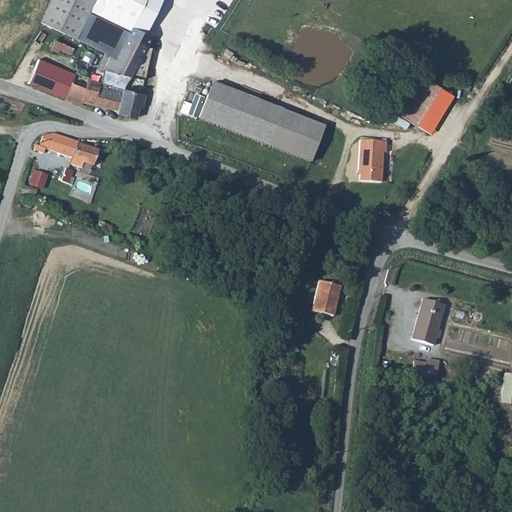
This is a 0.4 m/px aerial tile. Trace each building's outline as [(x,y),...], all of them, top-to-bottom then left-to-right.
[(151,37),(145,34),(160,0),(47,0),(38,21),(76,40),(105,54),(100,64),(131,77),(144,80),(146,71),(136,68),(141,56),(151,37)] [(73,49),(54,41),(49,50),(58,53),(59,50),(70,55),(73,49)] [(131,77),(100,64),(97,70),(97,73),(102,76),(100,83),(87,80),(82,102),(117,111),(117,114),(136,118),(138,107),(142,108),(145,96),(123,90),(131,77)] [(35,68),(28,84),(81,106),(82,102),(87,80),(88,78),(72,72),(69,81),(55,76),(35,68)] [(419,74),(395,114),(413,125),(438,86),(419,74)] [(213,82),(199,118),(310,162),(324,126),(213,82)] [(81,169),(83,163),(93,166),(98,151),(78,144),(78,143),(53,134),(43,135),(39,146),(36,145),(34,151),(43,154),(45,150),(72,159),(69,165),(81,169)] [(359,182),(381,183),(383,153),(385,153),(386,142),(360,140),(358,171),(360,171),(359,182)] [(73,172),(65,169),(61,182),(68,185),(73,172)] [(319,282),(311,311),(333,317),(341,287),(319,282)] [(422,300),(411,340),(433,346),(444,306),(422,300)] [(413,362),(412,371),(426,373),(427,364),(413,362)] [(511,372),(504,372),(501,401),(511,402),(511,372)]
